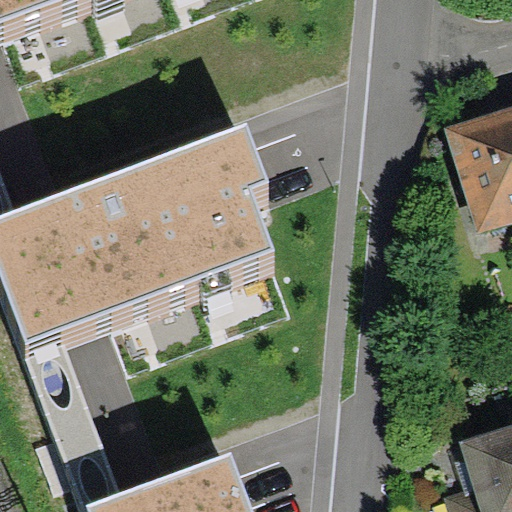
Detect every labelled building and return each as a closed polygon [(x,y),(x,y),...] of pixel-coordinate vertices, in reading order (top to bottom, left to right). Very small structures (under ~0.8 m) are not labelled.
[(0,0),(0,72),(198,0),(0,0)] [(511,123),(436,147),(469,254),(511,241),(511,123)] [(8,234),(0,235),(0,366),(5,379),(53,368),(281,282),(260,226),(283,218),(254,141),(8,234)] [(101,511),(53,368),(5,379),(49,511),(101,511)] [(511,511),(511,447),(448,469),(462,511),(511,511)] [(105,511),(251,511),(234,464),(105,511)]
